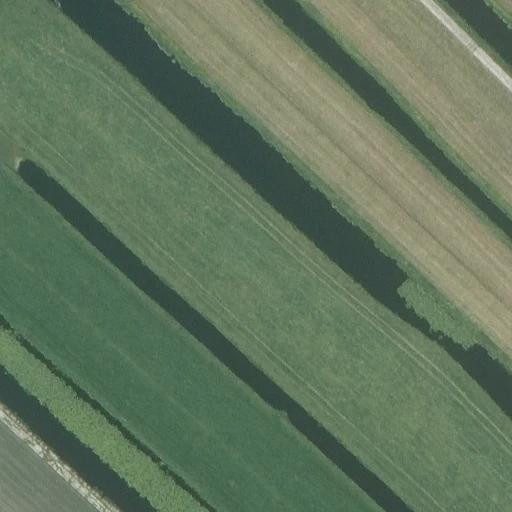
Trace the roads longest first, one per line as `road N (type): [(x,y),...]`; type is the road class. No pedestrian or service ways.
road 1 (track): [(103,511),(0,416)]
road 2 (track): [(421,0),(511,89)]
